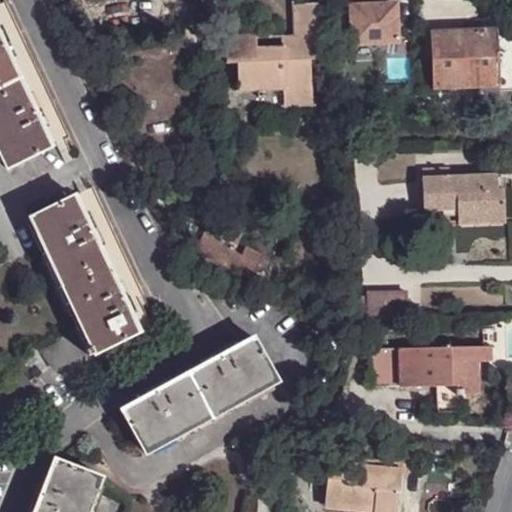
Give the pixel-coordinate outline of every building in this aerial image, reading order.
[(331,0),(332,19),(348,19),(350,48),(398,45),(396,12),(388,5),(364,6),(363,0),(331,0)] [(0,37),(51,145),(56,143),(64,139),(69,137),(37,69),(5,1),(0,4),(0,37)] [(256,36),(226,38),(227,65),(236,65),(238,89),(283,87),(283,92),(283,103),(312,103),(311,61),(320,61),(318,5),(292,5),(293,36),(294,49),(281,50),(256,51),(256,36)] [(434,90),(478,89),(498,87),(499,87),(497,33),(497,32),(431,35),(434,90)] [(511,32),(497,33),(499,87),(498,87),(497,94),(511,93),(511,32)] [(281,37),(281,50),(294,49),(293,36),(281,37)] [(0,153),(6,166),(51,145),(0,37),(0,153)] [(227,65),(226,38),(207,39),(208,67),(216,66),(227,65)] [(498,87),(478,89),(479,105),(498,104),(497,94),(498,87)] [(420,170),(421,179),(447,178),(447,170),(420,170)] [(456,212),(456,220),(502,218),(500,191),(494,191),(493,175),(447,178),(421,179),(422,212),(441,212),(456,212)] [(78,188),(73,191),(139,331),(151,325),(137,295),(142,293),(143,293),(120,242),(91,182),(86,185),(78,188)] [(27,212),(81,325),(91,346),(93,352),(93,353),(139,331),(73,191),(27,212)] [(442,226),(457,225),(456,220),(456,212),(441,212),(442,226)] [(213,213),(195,247),(203,257),(235,273),(236,271),(250,279),(262,255),(247,248),(241,259),(232,254),(243,228),(213,213)] [(366,299),(357,299),(358,316),(408,315),(407,294),(367,294),(366,299)] [(91,346),(81,325),(56,336),(59,340),(40,349),(53,367),(87,352),(86,349),(91,346)] [(122,410),(145,454),(277,382),(253,337),(190,372),(122,410)] [(435,388),(435,397),(456,397),(477,396),(477,364),(491,363),(491,348),(399,349),(400,382),(400,388),(435,388)] [(368,382),(400,382),(399,349),(368,349),(368,382)] [(0,386),(0,430),(36,390),(18,367),(0,386)] [(456,397),(435,397),(435,415),(455,415),(456,397)] [(88,511),(101,477),(55,459),(34,511),(88,511)] [(347,511),(395,511),(399,471),(370,469),(370,463),(332,461),(330,482),(325,481),(324,505),(348,507),(347,511)]
